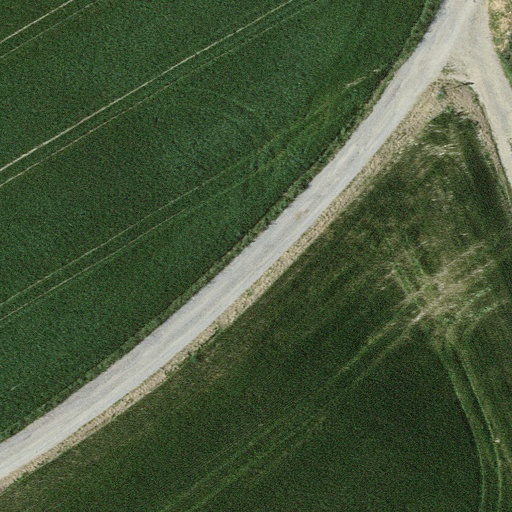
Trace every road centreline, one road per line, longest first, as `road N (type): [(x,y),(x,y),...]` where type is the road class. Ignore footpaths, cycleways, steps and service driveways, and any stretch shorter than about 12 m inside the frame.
road 1 (track): [(0,457),(142,359),(460,13)]
road 2 (track): [(511,167),(460,13)]
